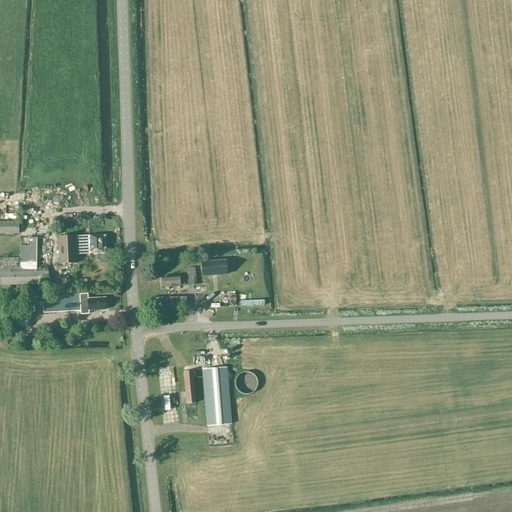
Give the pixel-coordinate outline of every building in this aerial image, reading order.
[(18,222),(0,222),(0,234),(18,234),(18,222)] [(103,253),(102,235),(57,237),(58,264),(76,263),(76,254),(103,253)] [(36,263),(36,238),(20,238),(19,259),(0,259),(0,285),(48,284),(47,269),(36,269),(36,263)] [(226,260),(201,262),(202,276),(227,274),(226,260)] [(58,269),(61,281),(68,279),(65,267),(58,269)] [(188,268),(186,269),(186,271),(187,276),(187,282),(187,285),(196,285),(194,268),(191,268),(188,268)] [(178,277),(178,276),(161,278),(162,288),(179,286),(184,286),(184,276),(178,277)] [(86,288),(86,280),(78,280),(78,288),(86,288)] [(79,295),(80,300),(71,300),(71,295),(48,296),(49,313),(88,311),(106,310),(105,298),(86,299),(85,295),(79,295)] [(187,295),(152,296),(152,310),(188,309),(187,295)] [(238,308),(263,307),(262,296),(238,297),(238,308)] [(74,335),(74,326),(65,326),(65,335),(74,335)] [(200,364),(199,352),(192,353),(192,365),(200,364)] [(231,425),(226,368),(202,370),(206,427),(231,425)] [(195,403),(192,371),(183,372),(185,404),(195,403)] [(257,381),(256,380),(256,379),(255,378),(255,377),(254,376),(253,375),(252,374),(251,373),(249,373),(248,372),(247,372),(246,372),(245,372),(243,372),(242,373),(240,374),(239,374),(238,375),(238,376),(237,377),(236,377),(236,378),(235,379),(235,380),(235,381),(235,382),(234,384),(235,384),(235,386),(235,387),(235,388),(236,389),(237,390),(237,391),(238,392),(239,393),(240,393),(241,394),(242,394),(244,395),(245,395),(246,395),(247,395),(248,395),(249,394),(250,394),(252,393),(253,392),(254,391),(255,390),(256,389),(256,388),(257,386),(257,384),(257,383),(257,382),(257,381)] [(185,452),(195,449),(193,444),(194,444),(191,436),(180,439),(185,452)] [(209,457),(216,456),(213,442),(207,443),(209,457)] [(168,470),(202,469),(201,459),(168,459),(168,470)]
